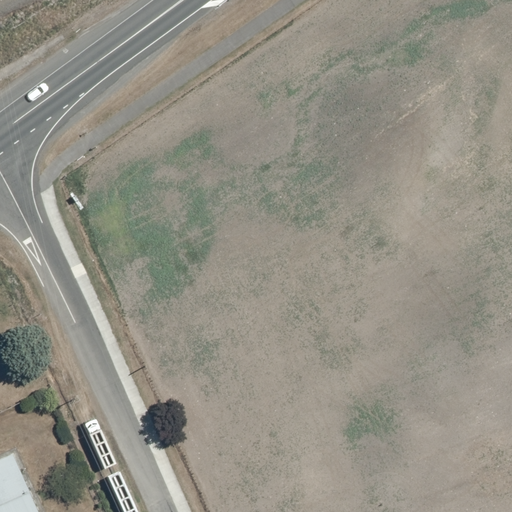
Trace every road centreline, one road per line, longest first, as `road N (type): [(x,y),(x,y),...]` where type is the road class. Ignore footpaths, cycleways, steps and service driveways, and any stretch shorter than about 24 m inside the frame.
road 1 (unclassified): [(0,170),(159,511)]
road 2 (trunk): [(0,136),(183,0)]
